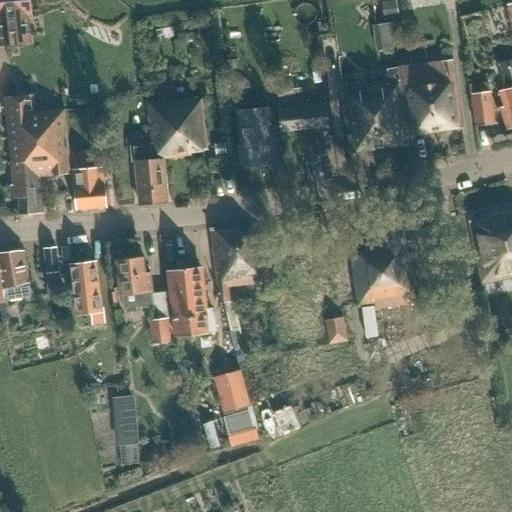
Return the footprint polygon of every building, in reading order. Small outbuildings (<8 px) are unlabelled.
[(0,0),(0,46),(31,44),(29,17),(32,17),(30,0),(0,0)] [(398,14),(397,0),(382,2),(384,19),(394,18),(393,14),(398,14)] [(391,22),(376,24),(379,50),(395,47),(391,22)] [(453,59),(399,66),(409,135),(462,128),(453,59)] [(508,61),(498,64),(505,90),(499,92),(503,106),(500,107),(507,130),(511,128),(511,67),(510,68),(508,61)] [(389,84),(342,91),(351,152),(408,144),(397,68),(387,70),(389,84)] [(489,82),(470,84),(472,94),(476,126),(495,123),(491,92),(489,82)] [(33,96),(6,98),(14,186),(10,186),(11,195),(17,194),(19,215),(42,213),(38,173),(71,171),(65,111),(35,113),(33,96)] [(153,160),(163,160),(190,157),(190,152),(206,151),(202,100),(148,104),(152,144),(153,160)] [(269,108),(239,111),(243,147),(240,148),(241,163),(244,163),(245,166),(274,163),(272,139),(282,138),(282,141),(316,137),(313,108),(269,113),(269,109),(269,108)] [(153,160),(152,144),(130,146),(131,163),(137,162),(141,205),(167,203),(163,160),(153,160)] [(88,154),(71,155),(76,210),(106,208),(103,168),(89,169),(88,154)] [(384,257),(408,254),(401,204),(376,207),(382,243),(384,257)] [(511,214),(511,213),(470,222),(482,283),(511,277),(511,214)] [(235,302),(230,303),(228,287),(270,282),(264,235),(243,238),(242,227),(211,231),(220,304),(225,304),(232,333),(240,331),(235,302)] [(384,257),(382,243),(367,246),(368,251),(351,254),(359,306),(375,303),(376,310),(419,303),(412,253),(408,254),(384,257)] [(57,249),(44,250),(49,294),(62,292),(62,291),(60,272),(59,272),(57,249)] [(24,250),(0,253),(0,273),(2,287),(5,287),(7,299),(30,296),(24,250)] [(143,258),(117,261),(121,296),(122,296),(124,308),(140,306),(141,309),(154,307),(150,272),(144,273),(143,258)] [(180,270),(169,271),(176,336),(217,332),(214,308),(205,309),(201,268),(191,269),(190,260),(179,262),(180,270)] [(96,264),(71,267),(75,298),(90,297),(91,306),(105,304),(104,295),(100,295),(96,264)] [(167,318),(151,320),(153,344),(170,342),(167,318)] [(343,318),(326,321),(330,344),(347,341),(343,318)] [(118,351),(102,354),(107,385),(123,383),(118,351)] [(240,371),(217,377),(226,412),(249,406),(240,371)] [(133,397),(113,399),(118,445),(138,443),(133,397)] [(248,410),(223,417),(228,435),(253,428),(248,410)]
